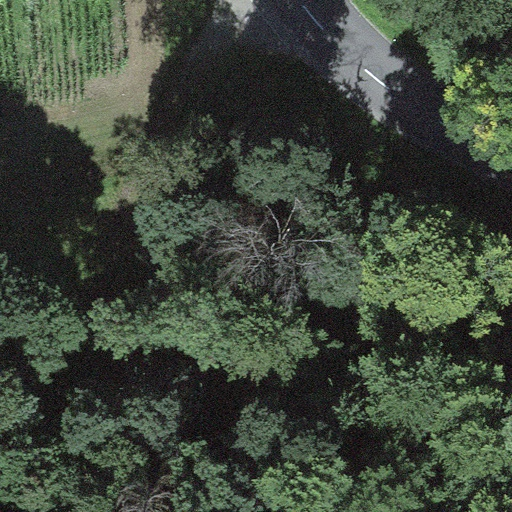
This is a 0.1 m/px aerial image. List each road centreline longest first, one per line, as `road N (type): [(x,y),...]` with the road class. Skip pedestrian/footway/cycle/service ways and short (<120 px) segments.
road 1 (track): [(255,0),(192,76),(117,245),(83,511)]
road 2 (tertiary): [(291,0),(329,48),(435,132),(511,174)]
